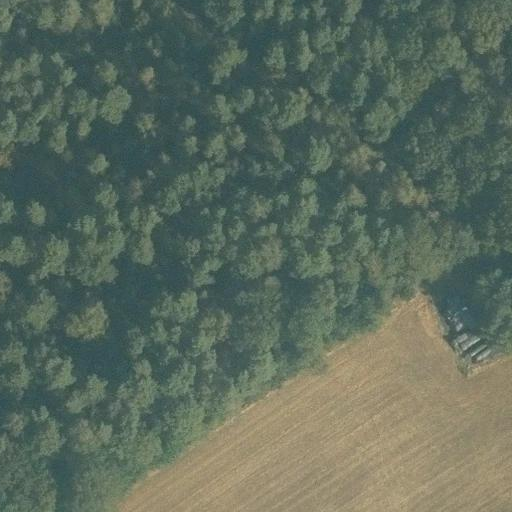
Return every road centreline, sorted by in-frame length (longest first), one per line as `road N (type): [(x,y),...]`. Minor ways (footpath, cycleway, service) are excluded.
road 1 (unclassified): [(511,268),(163,0)]
road 2 (track): [(496,257),(345,0)]
